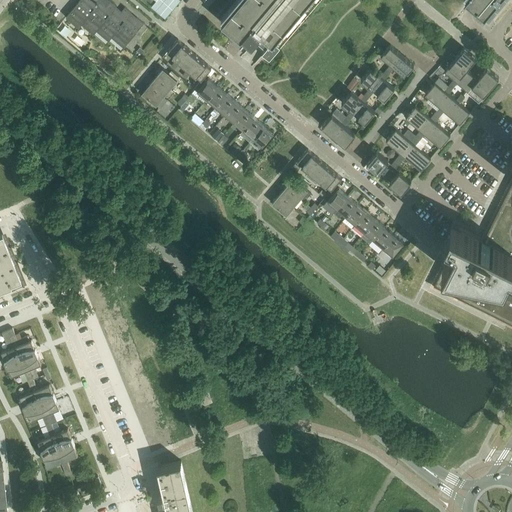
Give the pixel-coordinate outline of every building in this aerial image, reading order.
[(125,7),(121,12),(116,8),(117,6),(109,0),(80,0),(75,6),(66,17),(79,27),(82,24),(94,34),(97,30),(109,41),(112,36),(124,47),(144,23),(137,17),(136,18),(131,14),(132,13),(125,7)] [(156,0),(153,5),(151,6),(152,6),(165,18),(170,12),(176,4),(180,0),(156,0)] [(236,0),(220,20),(241,38),(243,37),(252,45),(255,42),(265,51),(261,55),(269,62),(280,49),(274,44),(311,0),(236,0)] [(465,0),(485,16),(486,14),(489,16),(502,0),(465,0)] [(177,59),(179,60),(189,48),(178,39),(168,51),(177,59)] [(381,56),(391,64),(392,66),(402,54),(390,44),(381,56)] [(476,57),(464,47),(455,58),(467,69),(476,57)] [(200,58),(189,48),(179,60),(181,62),(188,68),(190,70),(200,58)] [(414,64),(402,54),(392,66),(394,67),(404,76),(414,64)] [(212,67),(200,58),(190,70),(192,71),(201,79),(203,77),(212,67)] [(445,70),(455,79),(457,80),(467,69),(455,58),(445,70)] [(391,64),(381,76),(383,77),(384,79),(394,67),(392,66),(391,64)] [(361,79),(371,87),(373,89),(383,77),(381,76),(371,67),(361,79)] [(487,67),(477,78),(489,88),(499,77),(487,67)] [(163,68),(156,76),(170,88),(177,80),(169,73),(163,68)] [(477,78),(467,69),(457,80),(458,82),(468,90),(477,78)] [(172,70),(169,73),(177,80),(180,77),(172,70)] [(156,76),(150,84),(164,96),(170,88),(156,76)] [(195,89),(191,94),(202,104),(207,99),(218,85),(208,77),(206,80),(203,77),(201,79),(194,88),(195,89)] [(394,87),(384,79),(383,77),(373,89),(375,90),(385,99),(394,87)] [(439,77),(435,82),(445,90),(449,86),(439,77)] [(489,88),(477,78),(468,90),(480,100),(489,88)] [(449,86),(445,90),(449,93),(458,82),(457,80),(455,79),(449,86)] [(351,80),(347,86),(353,90),(357,85),(351,81),(351,80)] [(425,93),(440,106),(443,108),(452,96),(449,93),(445,90),(435,82),(425,93)] [(135,91),(134,92),(135,93),(140,96),(139,97),(145,102),(146,102),(149,98),(142,93),(150,84),(148,83),(146,86),(141,83),(140,84),(135,90),(135,91)] [(149,98),(156,104),(164,96),(150,84),(142,93),(149,98)] [(218,85),(207,99),(216,106),(227,93),(218,85)] [(371,87),(361,99),(363,100),(365,102),(375,90),(373,89),(371,87)] [(342,102),(352,110),(353,112),(363,100),(361,99),(351,90),(342,102)] [(227,93),(216,106),(225,114),(236,101),(227,93)] [(461,94),(456,100),(460,103),(465,97),(461,94)] [(460,103),(456,100),(452,96),(443,108),(445,110),(460,123),(470,111),(460,103)] [(375,110),(365,102),(363,100),(353,112),(355,113),(365,122),(375,110)] [(236,101),(225,114),(235,122),(246,109),(236,101)] [(406,116),(421,129),(423,131),(433,119),(431,118),(415,105),(406,116)] [(440,106),(431,118),(433,119),(435,121),(445,110),(443,108),(440,106)] [(337,108),(332,114),(342,122),(347,116),(337,108)] [(246,109),(235,122),(244,129),(255,116),(246,109)] [(352,110),(342,122),(344,123),(345,125),(355,113),(353,112),(352,110)] [(322,125),(334,135),(344,123),(342,122),(332,113),(322,125)] [(244,129),(240,134),(250,141),(253,137),(264,124),(255,116),(244,129)] [(199,117),(195,122),(200,126),(203,123),(204,121),(199,117)] [(450,134),(435,121),(433,119),(423,131),(425,133),(440,146),(450,134)] [(355,133),(345,125),(344,123),(334,135),(346,145),(355,133)] [(264,124),(253,137),(263,145),(274,132),(264,124)] [(386,140),(401,152),(404,154),(413,143),(411,141),(396,128),(386,140)] [(420,139),(425,133),(423,131),(421,129),(416,135),(420,139)] [(216,132),(212,136),(218,140),(221,136),(216,132)] [(416,135),(411,141),(413,143),(416,144),(420,139),(416,135)] [(431,157),(416,144),(413,143),(404,154),(406,156),(421,169),(431,157)] [(234,144),(229,150),(236,157),(239,153),(242,151),(234,144)] [(298,160),(309,170),(319,158),(308,148),(298,160)] [(379,173),(386,164),(388,161),(376,151),(367,163),(379,173)] [(401,162),(406,156),(404,154),(401,152),(397,158),(401,162)] [(309,170),(306,175),(316,184),(320,179),(330,167),(319,158),(309,170)] [(397,158),(392,164),(394,166),(396,167),(401,162),(397,158)] [(394,166),(392,164),(388,161),(386,164),(391,169),(394,166)] [(399,170),(396,167),(394,166),(391,169),(397,174),(399,170)] [(342,177),(330,167),(320,179),(331,189),(342,177)] [(399,170),(397,174),(390,182),(401,192),(411,180),(399,170)] [(293,178),(286,186),(300,198),(304,201),(311,193),(293,178)] [(511,181),(483,240),(451,224),(445,236),(455,241),(451,251),(450,252),(434,284),(511,323),(511,181)] [(286,186),(279,194),(293,206),(300,198),(286,186)] [(327,200),(337,208),(348,195),(338,187),(327,200)] [(286,214),(293,206),(279,194),(272,202),(286,214)] [(348,195),(337,208),(346,216),(357,203),(348,195)] [(346,216),(343,220),(352,228),(366,211),(357,203),(346,216)] [(366,211),(352,228),(361,236),(365,232),(376,219),(366,211)] [(376,219),(365,232),(374,239),(385,226),(376,219)] [(385,226),(374,239),(383,247),(394,234),(385,226)] [(0,289),(10,285),(9,284),(20,279),(1,233),(0,233),(0,289)] [(394,234),(383,247),(393,255),(404,242),(394,234)] [(352,245),(343,238),(340,241),(349,249),(352,245)] [(13,328),(2,332),(5,338),(9,348),(2,351),(7,363),(22,357),(17,345),(14,346),(12,341),(10,336),(15,334),(13,328)] [(28,335),(18,339),(20,344),(17,345),(22,357),(37,351),(32,339),(30,340),(28,335)] [(42,363),(37,351),(22,357),(27,369),(30,368),(32,373),(34,378),(39,376),(35,366),(42,363)] [(22,357),(7,363),(12,376),(24,371),(27,369),(22,357)] [(50,384),(38,389),(35,390),(40,402),(55,396),(50,384)] [(32,391),(20,396),(25,408),(40,402),(35,390),(32,391)] [(60,408),(55,396),(40,402),(45,414),(48,413),(50,418),(52,423),(57,421),(53,411),(60,408)] [(40,402),(25,408),(30,420),(42,415),(45,414),(40,402)] [(57,421),(52,423),(54,428),(56,433),(53,434),(58,446),(73,440),(68,428),(61,431),(59,426),(57,421)] [(38,440),(43,452),(58,446),(53,434),(50,435),(38,440)] [(73,440),(58,446),(63,459),(66,457),(78,452),(73,440)] [(58,446),(43,452),(48,465),(60,460),(63,459),(58,446)] [(66,457),(63,459),(60,460),(63,467),(69,465),(66,457)] [(193,511),(182,461),(158,466),(158,467),(161,466),(167,492),(159,494),(160,500),(162,500),(165,511),(171,509),(171,511),(193,511)] [(69,465),(63,467),(67,475),(73,474),(69,465)] [(78,486),(79,490),(82,495),(93,491),(89,482),(78,486)]
